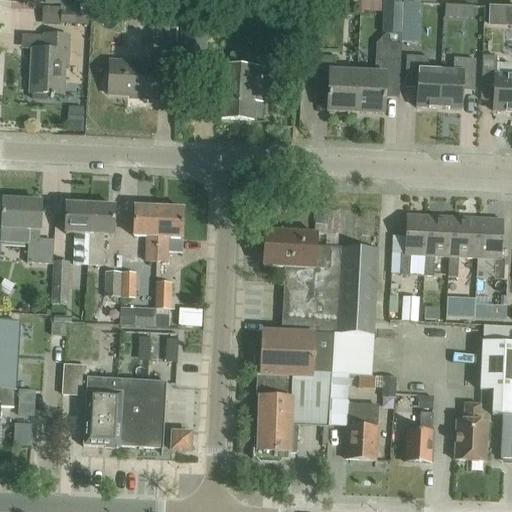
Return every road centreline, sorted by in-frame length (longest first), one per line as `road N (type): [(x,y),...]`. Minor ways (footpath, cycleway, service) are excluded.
road 1 (tertiary): [(210,511),(231,160)]
road 2 (residential): [(231,160),(511,174)]
road 3 (tertiary): [(231,160),(0,149)]
road 4 (tertiary): [(180,511),(0,503)]
road 5 (unknown): [(452,354),(447,511)]
